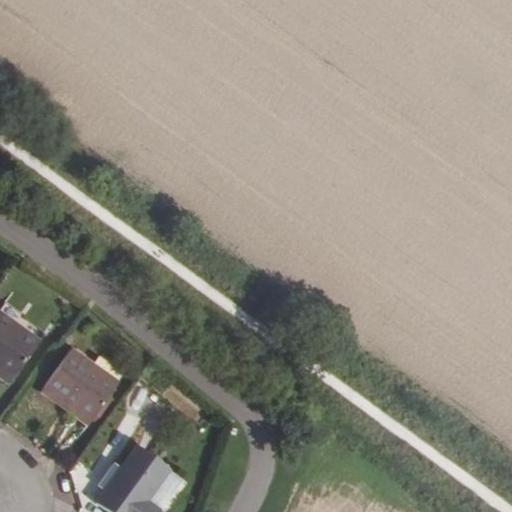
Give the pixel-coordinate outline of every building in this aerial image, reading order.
[(0,372),(10,380),(37,342),(0,315),(0,372)] [(69,349),(42,387),(90,421),(117,383),(69,349)] [(0,379),(7,384),(10,380),(0,372),(0,379)] [(42,387),(39,392),(87,426),(90,421),(42,387)] [(105,511),(159,511),(160,511),(147,502),(169,471),(170,470),(137,444),(94,504),(105,511)] [(169,471),(147,502),(160,511),(182,480),(169,471)]
